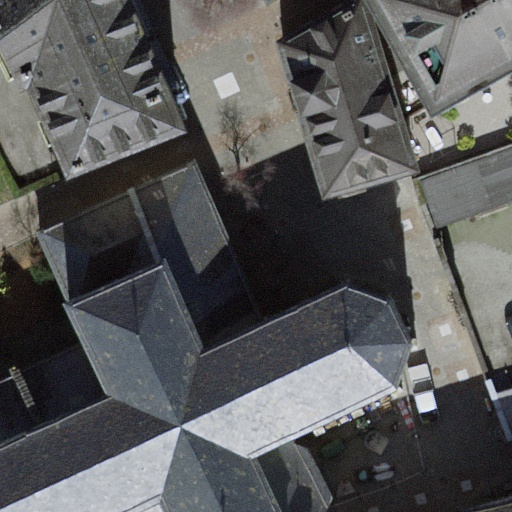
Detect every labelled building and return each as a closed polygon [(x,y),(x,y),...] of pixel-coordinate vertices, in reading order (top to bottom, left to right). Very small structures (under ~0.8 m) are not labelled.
[(128,0),(0,0),(0,47),(14,74),(22,70),(68,175),(183,127),(128,0)] [(364,0),(348,0),(277,43),(327,199),(416,171),(403,128),(364,0)] [(511,0),(366,0),(432,110),(511,62),(511,0)] [(511,144),(417,179),(435,229),(511,201),(511,144)] [(0,511),(279,511),(255,457),(395,389),(413,343),(390,301),(347,288),(266,321),(197,159),(34,231),(82,343),(0,378),(0,511)] [(511,511),(511,498),(468,511),(511,511)]
